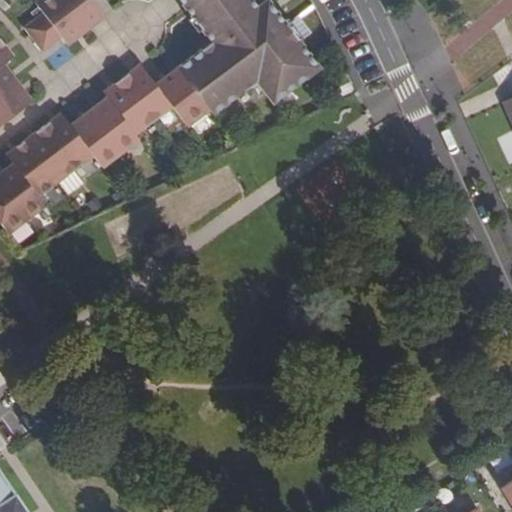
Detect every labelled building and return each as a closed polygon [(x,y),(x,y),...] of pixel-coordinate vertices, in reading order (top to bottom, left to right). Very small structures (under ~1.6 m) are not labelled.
[(104,16),(91,0),(37,0),(35,2),(43,13),(37,18),(57,40),(61,37),(67,44),(104,16)] [(273,103),(319,68),(278,14),(274,17),(264,3),(257,8),(251,0),(190,0),(183,5),(211,42),(155,85),(140,65),(104,92),(140,131),(172,106),(187,127),(209,110),(212,114),(256,81),(273,103)] [(278,14),(268,0),(264,3),(274,17),(278,14)] [(57,40),(37,18),(24,27),(42,51),(57,40)] [(2,63),(12,56),(0,38),(0,123),(31,100),(2,63)] [(101,166),(138,139),(135,134),(140,131),(104,92),(103,92),(107,97),(70,125),(61,112),(5,154),(12,163),(0,171),(0,223),(6,232),(43,204),(37,195),(92,154),(101,166)] [(511,101),(505,105),(503,102),(502,103),(511,124),(511,101)] [(29,511),(0,469),(0,511),(29,511)] [(511,483),(502,490),(511,506),(511,483)]
